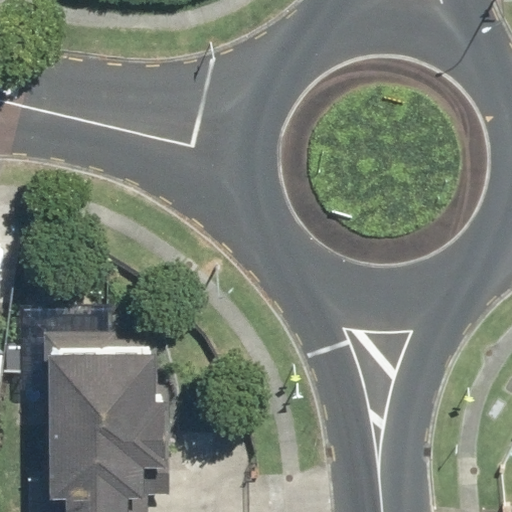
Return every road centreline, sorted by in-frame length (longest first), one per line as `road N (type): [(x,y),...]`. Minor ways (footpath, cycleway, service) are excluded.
road 1 (residential): [(0,48),(248,101)]
road 2 (residential): [(243,196),(102,145),(0,129)]
road 3 (tertiary): [(375,294),(384,511)]
road 4 (tertiary): [(373,17),(424,25),(469,52),(500,93),(511,133)]
road 5 (tertiary): [(509,194),(490,234),(459,266),(420,287),(375,294)]
road 6 (tertiary): [(375,294),(332,287),(293,266),(263,235),(243,196)]
road 7 (tertiary): [(248,101),(277,58),(321,28),(373,17)]
